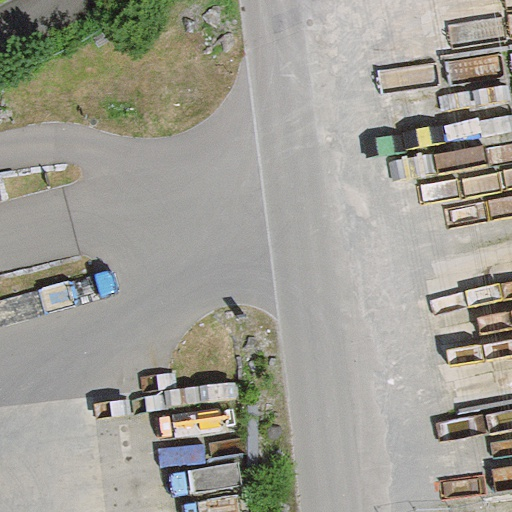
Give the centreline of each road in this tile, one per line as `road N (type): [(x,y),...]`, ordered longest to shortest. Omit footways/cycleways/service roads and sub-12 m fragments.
road 1 (residential): [(334,511),(272,0)]
road 2 (unknown): [(287,118),(152,149),(41,150),(0,161)]
